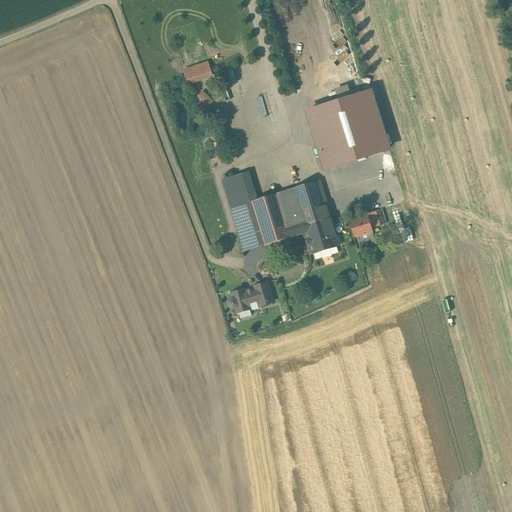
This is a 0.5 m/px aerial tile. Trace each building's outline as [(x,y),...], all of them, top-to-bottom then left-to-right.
[(337,33),(341,26),(337,23),(330,34),(335,38),(330,46),(336,50),(344,37),(337,33)] [(207,62),(181,67),(184,84),(210,78),(207,62)] [(374,92),(308,113),(327,172),(394,151),(374,92)] [(303,234),(290,190),(257,200),(249,172),(223,179),(244,252),(303,234)] [(341,245),(321,181),(290,190),(303,234),(310,255),(341,245)] [(352,221),(356,237),(373,232),(369,216),(352,221)] [(229,294),(235,315),(275,303),(269,282),(253,287),(254,289),(247,291),(246,289),(229,294)]
